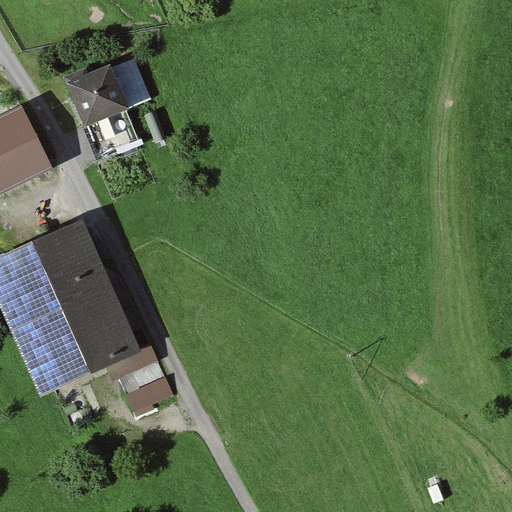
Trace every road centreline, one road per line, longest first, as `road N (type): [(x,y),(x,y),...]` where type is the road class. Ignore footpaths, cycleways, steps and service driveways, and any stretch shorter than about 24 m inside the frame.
road 1 (track): [(79,169),(255,511)]
road 2 (residential): [(79,169),(0,43)]
